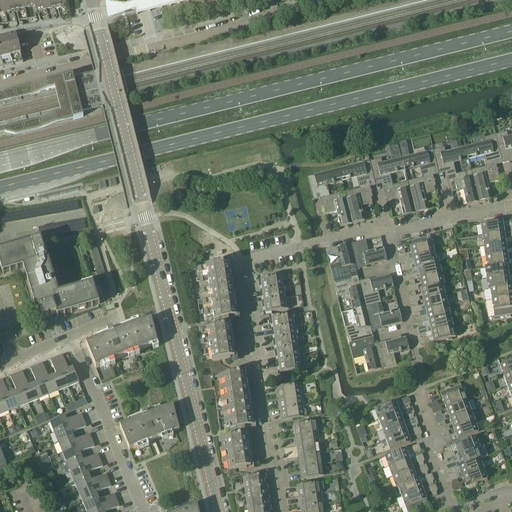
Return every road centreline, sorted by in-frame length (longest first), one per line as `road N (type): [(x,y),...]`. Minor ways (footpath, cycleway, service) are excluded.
road 1 (primary): [(511,31),(0,159)]
road 2 (primary): [(0,186),(511,58)]
road 3 (tertiary): [(217,511),(92,0)]
road 4 (residential): [(277,511),(244,356),(239,261),(326,239)]
road 5 (tertiary): [(0,86),(325,0)]
road 6 (residential): [(143,511),(69,336)]
